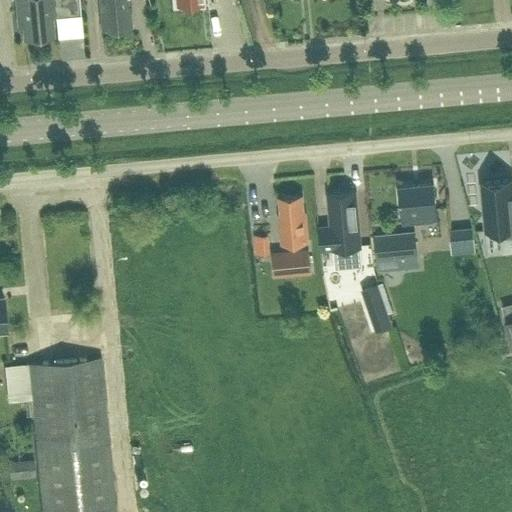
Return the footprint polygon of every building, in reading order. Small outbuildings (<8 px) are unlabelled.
[(51,17),(55,16),(79,14),(78,0),(14,0),(16,20),(21,20),(22,37),(53,34),(51,17)] [(128,0),(97,0),(100,28),(107,28),(107,29),(124,28),(124,27),(130,26),(128,0)] [(511,187),(511,178),(481,181),(486,228),(502,227),(503,235),(511,234),(511,187)] [(421,210),(436,208),(433,182),(398,185),(402,221),(422,219),(421,210)] [(360,245),(360,241),(355,189),(328,192),(331,225),(319,226),(321,249),(360,245)] [(282,242),(307,240),(305,210),(301,210),(300,194),(280,196),(282,212),(279,213),(282,242)] [(376,257),(416,253),(413,228),(374,232),(376,257)] [(274,274),(310,271),(308,249),(272,252),(274,274)] [(42,511),(114,511),(100,355),(28,362),(42,511)] [(4,394),(29,393),(28,357),(3,358),(4,394)] [(9,478),(34,475),(31,458),(7,461),(9,478)]
